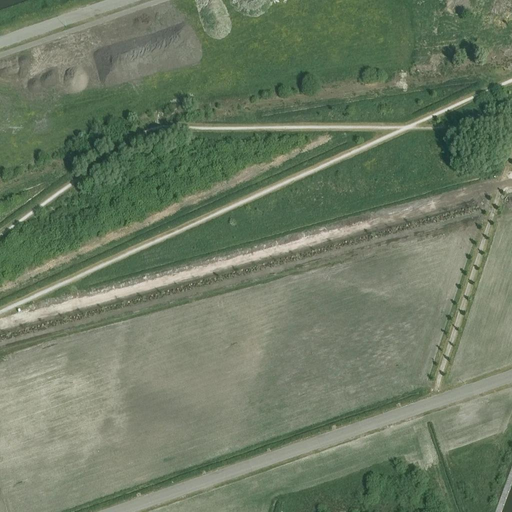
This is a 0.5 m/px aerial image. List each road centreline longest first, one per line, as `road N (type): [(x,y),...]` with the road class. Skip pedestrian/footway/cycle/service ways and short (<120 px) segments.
road 1 (tertiary): [(117,511),(511,377)]
road 2 (residential): [(123,0),(0,41)]
